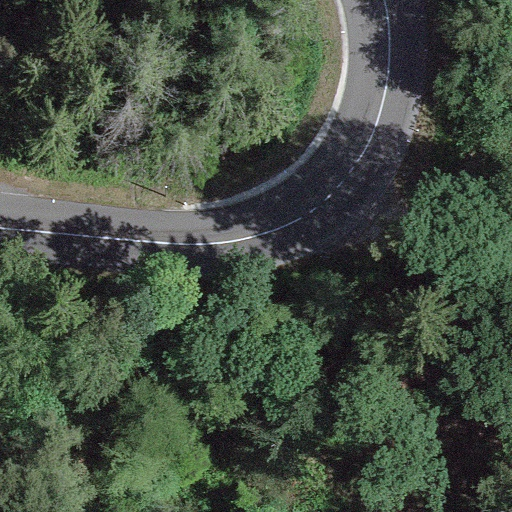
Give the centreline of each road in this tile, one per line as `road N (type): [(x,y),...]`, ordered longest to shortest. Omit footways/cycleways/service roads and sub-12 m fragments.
road 1 (secondary): [(0,213),(180,227),(253,223),(332,200),(376,132),(388,56),(381,0)]
road 2 (track): [(332,200),(452,238),(511,242)]
